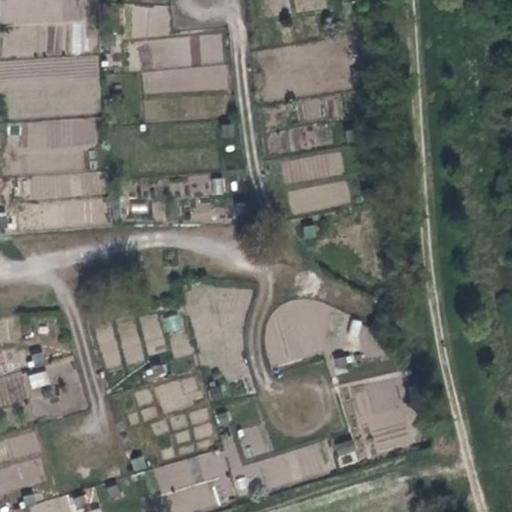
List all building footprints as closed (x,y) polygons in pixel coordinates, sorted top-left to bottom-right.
[(0,0),(0,24),(79,22),(78,0),(0,0)] [(70,54),(84,53),(82,22),(68,22),(70,54)] [(0,79),(39,77),(38,59),(0,61),(0,79)] [(63,167),(63,149),(97,148),(96,118),(26,120),(27,153),(49,153),(50,167),(63,167)] [(31,198),(99,195),(98,173),(30,176),(31,198)] [(46,370),(28,374),(31,388),(49,385),(46,370)] [(0,492),(46,480),(34,432),(0,441),(0,492)] [(208,473),(223,470),(219,452),(204,455),(208,473)] [(189,461),(157,467),(160,487),(192,482),(189,461)] [(72,511),(67,495),(3,511),(72,511)]
